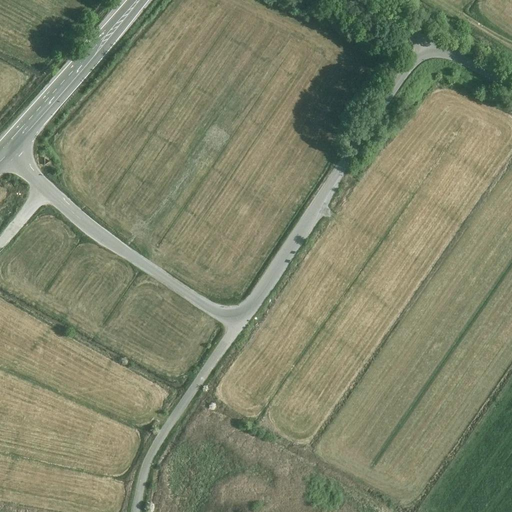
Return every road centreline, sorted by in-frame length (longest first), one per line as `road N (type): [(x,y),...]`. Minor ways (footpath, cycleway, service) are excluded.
road 1 (unclassified): [(237,318),(427,40)]
road 2 (unclassified): [(7,147),(116,237),(237,318)]
road 3 (unclassified): [(135,511),(145,462),(237,318)]
road 4 (primary): [(7,147),(139,0)]
